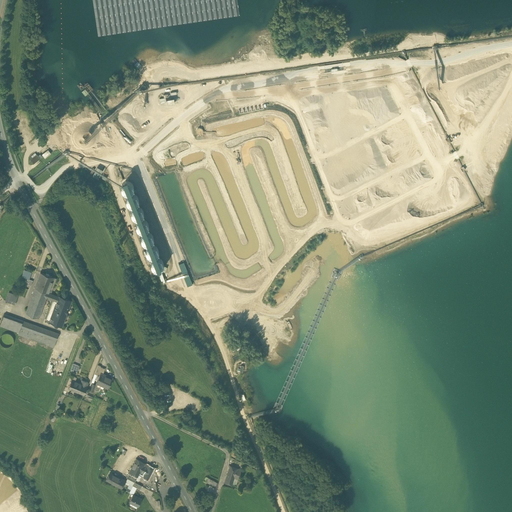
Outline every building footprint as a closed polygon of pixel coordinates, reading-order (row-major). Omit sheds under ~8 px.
[(41,153),(44,157),(51,153),(48,149),(41,153)] [(29,159),(33,164),(40,157),(35,153),(29,159)] [(123,177),(119,178),(133,212),(138,210),(137,208),(136,209),(133,203),(138,201),(133,191),(135,190),(130,179),(125,181),(123,177)] [(148,261),(151,268),(155,269),(162,267),(160,267),(163,266),(163,262),(162,258),(158,257),(156,257),(151,256),(157,253),(157,248),(156,246),(152,244),(149,244),(148,242),(152,240),(153,238),(153,237),(151,233),(149,233),(144,232),(143,230),(141,229),(141,235),(145,246),(144,250),(146,256),(149,257),(148,261)] [(33,281),(29,280),(32,272),(25,270),(20,283),(25,285),(26,285),(27,286),(31,287),(33,281)] [(54,278),(39,273),(25,312),(40,317),(47,297),(56,300),(49,322),(63,326),(71,303),(72,300),(48,292),(54,278)] [(18,295),(8,293),(5,302),(15,305),(18,295)] [(22,321),(3,315),(0,324),(0,326),(19,332),(22,321)] [(59,333),(25,322),(20,335),(55,347),(59,333)] [(112,379),(100,375),(96,384),(108,389),(112,379)] [(73,379),(68,388),(84,395),(88,385),(73,379)] [(153,467),(135,459),(126,479),(134,483),(138,474),(148,479),(153,467)] [(237,468),(229,466),(224,484),(231,486),(234,478),(239,480),(243,471),(237,469),(237,468)] [(126,482),(109,474),(106,481),(122,489),(126,482)] [(216,481),(206,477),(204,483),(214,487),(216,481)] [(136,487),(129,485),(127,491),(134,493),(136,487)] [(143,499),(132,494),(128,504),(139,508),(143,499)]
